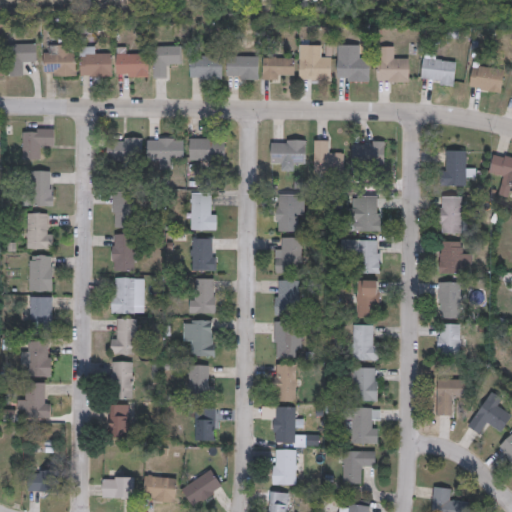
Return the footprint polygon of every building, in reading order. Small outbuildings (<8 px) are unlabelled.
[(9,43),(9,75),(25,75),(25,64),(37,64),(37,43),(9,43)] [(299,81),(332,81),(332,56),(321,56),(321,44),(299,44),(299,81)] [(45,76),(77,76),(77,45),(45,45),(45,76)] [(113,77),(113,56),(101,56),(101,46),(81,46),(81,77),(113,77)] [(183,67),(183,46),(154,46),(154,77),(171,77),(171,67),(183,67)] [(399,46),(378,46),(378,82),(410,82),(410,57),(399,57),(399,46)] [(127,55),(127,48),(118,48),(118,77),(149,77),(149,55),(127,55)] [(223,79),(223,55),(190,55),(190,79),(223,79)] [(259,79),(259,56),(228,56),(228,79),(259,79)] [(264,79),(295,79),(295,56),(264,56),(264,79)] [(371,57),(338,57),(338,81),(371,81),(371,57)] [(421,82),(455,86),(458,61),(424,57),(421,82)] [(470,88),(502,92),(505,70),(473,65),(470,88)] [(55,129),(24,129),(24,158),(43,158),(43,147),(55,147),(55,129)] [(108,137),(108,162),(143,162),(143,137),(108,137)] [(159,166),(175,166),(175,158),(184,158),(184,137),(148,137),(148,160),(159,160),(159,166)] [(225,162),(225,138),(190,138),(190,162),(225,162)] [(272,166),(307,166),(307,139),(272,139),(272,166)] [(315,172),(344,172),(344,151),(333,151),(333,140),(315,140),(315,172)] [(385,141),(354,141),(354,164),(385,164),(385,141)] [(444,150),(444,186),(467,186),(467,177),(476,177),(476,168),(467,168),(467,150),(444,150)] [(511,156),(494,153),(489,173),(502,176),(499,188),(511,190),(511,156)] [(53,205),(53,170),(33,170),(33,205),(53,205)] [(134,226),(134,191),(113,191),(113,226),(134,226)] [(192,230),(214,230),(214,192),(192,192),(192,230)] [(296,220),(305,220),(305,194),(277,194),(277,231),(296,231),(296,220)] [(350,231),(382,231),(382,195),(350,195),(350,231)] [(463,195),(440,195),(440,234),(463,234),(463,195)] [(28,248),(53,248),(53,213),(28,213),(28,248)] [(113,271),(135,271),(135,234),(113,234),(113,271)] [(192,271),(216,271),(216,237),(192,237),(192,271)] [(276,273),(302,273),(302,237),(283,237),(283,247),(276,247),(276,273)] [(352,255),(352,273),(382,273),(382,239),(342,239),(342,255),(352,255)] [(461,240),(440,240),(440,273),(461,273),(461,263),(472,263),(472,252),(461,252),(461,240)] [(53,255),(30,255),(30,292),(53,292),(53,255)] [(112,313),(135,313),(135,277),(112,277),(112,313)] [(216,279),(193,279),(193,313),(216,313),(216,279)] [(276,279),(276,315),(299,315),(299,279),(276,279)] [(357,317),(380,317),(380,279),(357,279),(357,317)] [(439,318),(461,318),(461,281),(439,281),(439,318)] [(53,296),(30,296),(30,325),(53,325),(53,296)] [(137,354),(137,319),(112,319),(112,354),(137,354)] [(215,356),(215,319),(184,319),(184,343),(194,343),(194,356),(215,356)] [(275,357),(297,357),(297,321),(275,321),(275,357)] [(439,362),(461,362),(461,323),(439,323),(439,362)] [(352,360),(379,360),(379,325),(352,325),(352,360)] [(51,377),(51,343),(28,343),(28,377),(51,377)] [(134,399),(134,361),(112,361),(112,399),(134,399)] [(277,401),(297,401),(297,364),(277,364),(277,401)] [(215,397),(215,383),(209,383),(209,365),(189,365),(189,397),(215,397)] [(378,368),(355,368),(355,401),(378,401),(378,368)] [(455,416),(455,397),(468,397),(468,379),(437,379),(437,416),(455,416)] [(25,383),(25,414),(49,414),(49,383),(25,383)] [(469,426),(481,434),(487,424),(501,433),(511,415),(511,411),(506,408),(509,402),(491,391),(469,426)] [(129,403),(110,403),(110,436),(129,436),(129,403)] [(298,443),(298,418),(297,418),(297,406),(274,406),(274,443),(298,443)] [(377,443),(377,408),(349,407),(349,443),(377,443)] [(196,441),(216,441),(216,418),(196,418),(196,441)] [(511,433),(499,447),(511,460),(511,433)] [(296,449),(274,449),(274,484),(296,484),(296,449)] [(343,483),(365,483),(365,470),(376,470),(376,451),(343,451),(343,483)] [(182,488),(194,507),(224,487),(212,469),(182,488)] [(29,492),(58,492),(58,470),(29,470),(29,492)] [(145,500),(176,501),(177,477),(145,476),(145,500)] [(135,477),(102,477),(102,498),(135,498),(135,477)] [(432,511),(460,511),(461,500),(452,500),(453,488),(434,487),(432,511)] [(287,511),(288,492),(269,491),(269,511),(287,511)] [(371,511),(373,506),(340,501),(338,511),(371,511)]
